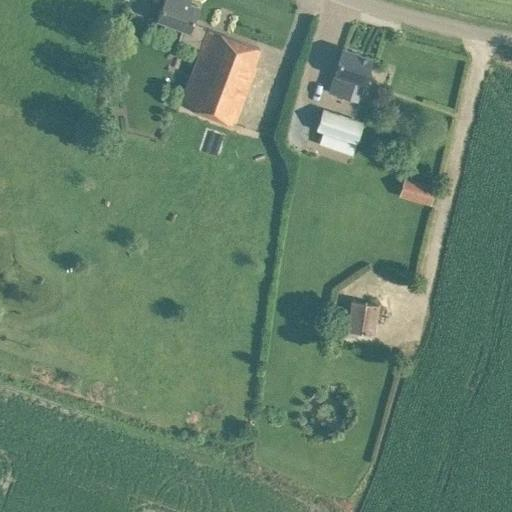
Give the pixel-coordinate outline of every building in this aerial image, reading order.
[(181,103),(231,122),(259,47),(191,22),(197,5),(183,0),(163,0),(157,18),(181,27),(177,38),(201,48),(181,103)] [(343,48),(333,76),(344,79),(339,92),(358,98),(365,76),(371,57),(343,48)] [(323,131),(319,143),(352,154),(362,121),(322,109),(316,128),(323,131)] [(399,195),(430,204),(436,184),(404,175),(399,195)] [(351,299),(346,328),(374,332),(378,303),(351,299)]
